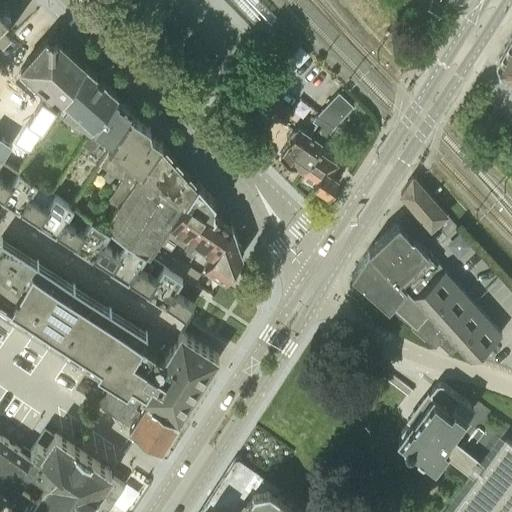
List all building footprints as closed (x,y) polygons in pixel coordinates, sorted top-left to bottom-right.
[(431,0),(430,0),(425,9),(437,17),(443,7),(431,0)] [(0,40),(12,28),(3,18),(8,13),(10,8),(9,3),(4,2),(0,3),(0,40)] [(511,75),(511,32),(496,59),(499,68),(511,75)] [(19,69),(49,97),(54,101),(57,95),(62,100),(84,64),(80,61),(56,39),(47,39),(19,69)] [(76,122),(90,131),(115,97),(117,94),(116,94),(117,93),(104,82),(104,81),(95,73),(84,64),(62,100),(68,106),(63,114),(76,123),(76,122)] [(338,91),(327,103),(341,118),(353,105),(338,91)] [(291,108),(274,95),(264,104),(282,118),(291,108)] [(92,151),(103,135),(112,141),(116,144),(134,116),(132,114),(132,109),(120,101),(115,97),(90,131),(82,144),(92,151)] [(333,126),(341,118),(327,103),(316,114),(312,120),(316,123),(329,132),(333,126)] [(150,126),(134,116),(116,144),(112,141),(98,162),(122,179),(109,198),(118,205),(123,208),(143,178),(164,145),(162,142),(151,135),(150,126)] [(309,133),(322,142),(329,132),(316,123),(309,133)] [(295,164),(303,169),(317,148),(318,149),(322,142),(309,133),(299,126),(298,128),(293,128),(288,135),(289,140),(288,142),(289,142),(280,156),(294,165),(295,164)] [(198,182),(164,145),(143,178),(123,208),(118,205),(104,225),(150,255),(170,225),(171,226),(199,183),(199,182),(198,182)] [(344,166),(318,149),(317,148),(303,169),(301,172),(313,181),(313,182),(328,192),(339,176),(338,176),(344,166)] [(0,192),(3,194),(18,171),(0,159),(0,192)] [(21,207),(39,218),(54,195),(18,171),(3,194),(0,198),(19,210),(21,207)] [(458,226),(413,175),(400,192),(430,227),(442,240),(458,226)] [(199,183),(171,226),(213,254),(232,224),(215,213),(215,201),(215,200),(214,200),(199,183)] [(58,230),(75,241),(90,218),(54,195),(39,218),(37,221),(55,233),(58,230)] [(94,254),(111,265),(127,241),(90,218),(75,241),(73,245),(92,257),(94,254)] [(368,247),(397,279),(429,251),(413,233),(412,235),(398,220),(368,247)] [(242,254),(232,224),(213,254),(207,262),(205,266),(225,279),(242,254)] [(131,376),(145,385),(181,330),(158,316),(153,323),(6,228),(0,237),(0,302),(123,381),(127,383),(131,376)] [(462,253),(472,241),(461,231),(451,242),(462,253)] [(130,277),(148,288),(163,265),(127,241),(111,265),(109,268),(128,280),(130,277)] [(351,273),(353,275),(388,307),(389,306),(404,319),(435,347),(439,342),(447,334),(413,297),(397,279),(368,247),(351,273)] [(413,297),(445,268),(444,267),(429,251),(397,279),(413,297)] [(163,265),(148,288),(145,292),(164,304),(166,301),(185,313),(202,287),(193,282),(192,284),(163,265)] [(471,359),(486,345),(501,332),(445,268),(413,297),(447,334),(458,346),(471,359)] [(218,354),(181,330),(145,385),(140,392),(178,417),(218,354)] [(458,346),(447,334),(439,342),(452,354),(458,346)] [(160,444),(178,417),(140,392),(127,383),(123,381),(122,383),(116,379),(110,390),(105,386),(101,391),(96,400),(101,404),(116,415),(143,433),(160,444)] [(398,438),(414,451),(437,468),(446,455),(451,450),(447,446),(453,438),(451,436),(474,406),(457,394),(441,382),(436,383),(428,393),(433,397),(414,421),(412,420),(409,424),(405,425),(401,431),(402,434),(398,438)] [(102,511),(103,511),(102,511),(102,510),(106,505),(107,506),(108,505),(109,505),(109,504),(125,480),(54,431),(45,445),(37,439),(30,449),(34,452),(31,455),(0,433),(0,491),(17,503),(13,509),(16,511),(102,511)] [(511,511),(511,510),(511,509),(511,439),(505,434),(484,461),(487,464),(476,478),(449,511),(478,511),(491,496),(511,511)] [(487,464),(484,461),(453,438),(447,446),(451,450),(446,455),(476,478),(487,464)] [(234,459),(199,511),(305,511),(278,492),(282,487),(241,460),(241,459),(240,458),(239,458),(238,457),(237,457),(236,457),(235,458),(234,459)] [(510,511),(511,511),(491,496),(478,511),(510,511)]
